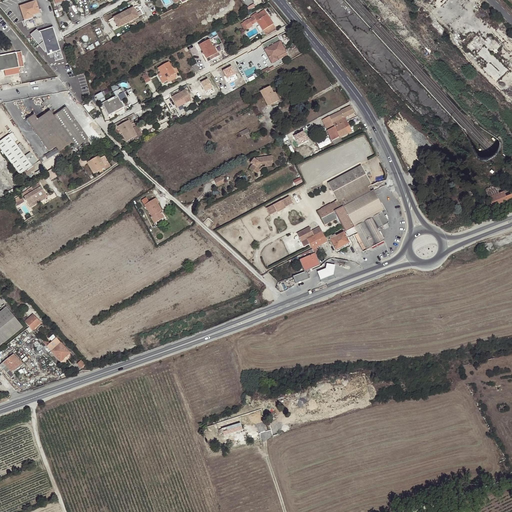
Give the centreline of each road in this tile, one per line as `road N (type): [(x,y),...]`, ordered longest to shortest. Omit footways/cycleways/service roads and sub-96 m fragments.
road 1 (secondary): [(290,304),(0,410)]
road 2 (unclassified): [(305,27),(285,29),(106,128),(132,154)]
road 3 (unclassified): [(132,154),(290,304)]
road 4 (tertiary): [(305,27),(373,116),(400,181)]
